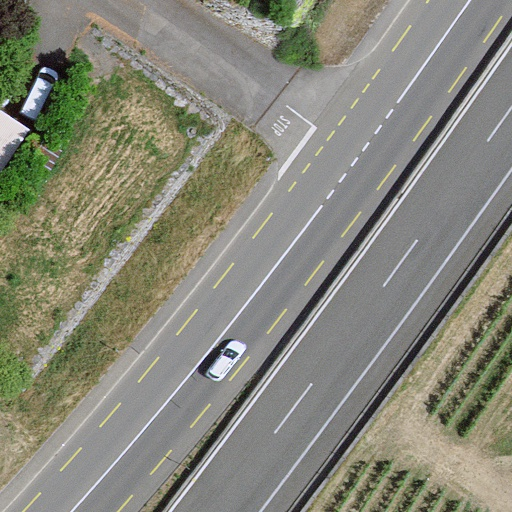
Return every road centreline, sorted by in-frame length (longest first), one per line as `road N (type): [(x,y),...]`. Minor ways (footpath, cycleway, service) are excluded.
road 1 (primary): [(470,0),(256,290),(70,511)]
road 2 (motorway): [(445,0),(58,511)]
road 3 (motorway): [(217,511),(511,109)]
